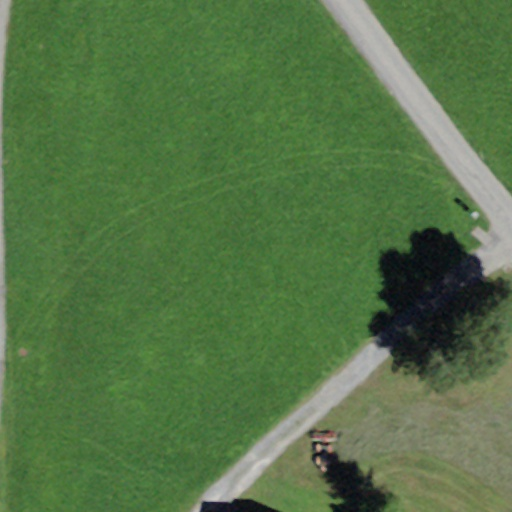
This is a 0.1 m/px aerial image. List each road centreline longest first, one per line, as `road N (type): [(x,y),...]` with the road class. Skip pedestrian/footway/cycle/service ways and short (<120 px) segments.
road 1 (track): [(511,239),(202,511)]
road 2 (residential): [(340,0),(511,225)]
